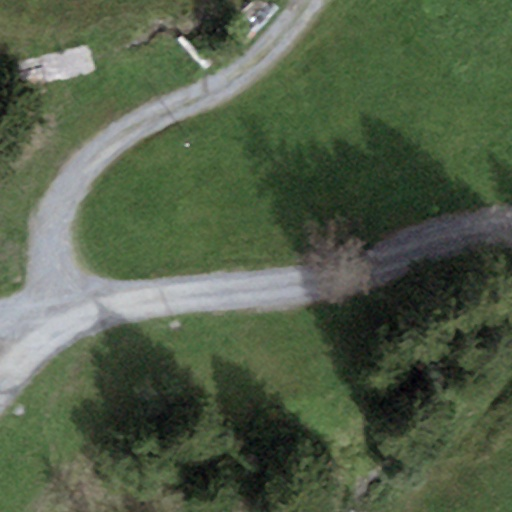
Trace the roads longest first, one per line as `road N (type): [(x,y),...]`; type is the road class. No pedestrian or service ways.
road 1 (track): [(60,312),(398,266),(511,238)]
road 2 (track): [(60,312),(58,225),(82,173),(155,116),(231,83),(300,0)]
